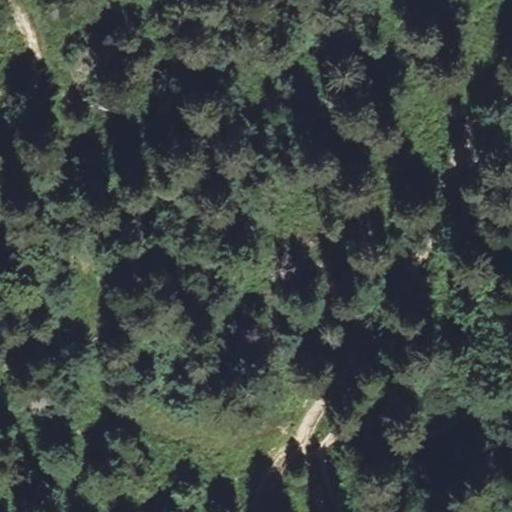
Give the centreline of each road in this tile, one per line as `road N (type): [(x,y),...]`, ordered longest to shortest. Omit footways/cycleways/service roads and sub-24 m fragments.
road 1 (track): [(332,441),(340,373),(407,272),(511,40)]
road 2 (track): [(332,441),(362,416),(511,405)]
